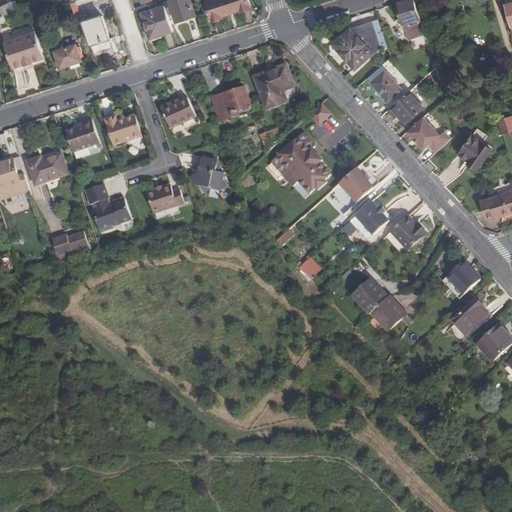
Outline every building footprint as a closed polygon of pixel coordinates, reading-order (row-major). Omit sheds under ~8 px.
[(190,0),(172,0),(170,1),(165,3),(166,6),(168,13),(173,11),(177,22),(196,16),(190,0)] [(223,16),(229,14),(229,11),(234,9),(235,12),(241,10),(242,13),(253,9),(249,0),(212,0),(206,2),(213,22),(224,19),(223,16)] [(414,0),(409,0),(397,4),(403,22),(413,19),(418,35),(422,34),(423,36),(426,35),(414,0)] [(5,6),(8,15),(18,11),(15,2),(5,6)] [(152,39),(174,31),(168,13),(166,6),(144,14),(152,39)] [(104,14),(84,20),(95,54),(115,47),(104,14)] [(387,47),(379,21),(348,30),(334,44),(356,70),(374,54),(375,55),(382,49),(387,47)] [(36,32),(5,43),(14,71),(26,67),(26,68),(34,65),(34,64),(46,60),(36,32)] [(76,41),(55,46),(62,67),(83,61),(76,41)] [(287,66),(255,78),(267,110),(287,102),(284,93),(295,88),(287,66)] [(383,96),(389,103),(403,90),(386,72),(372,85),(383,96)] [(240,112),(252,107),(247,88),(227,94),(228,97),(223,98),(222,96),(214,99),(222,123),(242,117),(240,112)] [(409,93),(389,111),(397,120),(400,117),(407,126),(425,110),(409,93)] [(389,103),(383,96),(380,99),(386,105),(389,103)] [(176,107),(175,104),(163,110),(172,130),(198,119),(190,100),(182,104),(176,107)] [(311,117),(319,126),(332,116),(322,105),(311,117)] [(240,112),(242,117),(254,113),(252,107),(240,112)] [(117,118),(109,121),(117,145),(143,137),(136,117),(119,123),(117,118)] [(511,117),(498,121),(502,136),(511,132),(511,117)] [(424,118),(409,132),(426,151),(429,147),(436,154),(457,136),(454,123),(439,136),(424,118)] [(95,122),(85,125),(86,127),(78,130),(68,133),(75,154),(102,145),(95,122)] [(278,130),(269,133),(270,135),(275,148),(282,141),(278,130)] [(268,154),(275,148),(270,135),(262,138),(268,154)] [(305,135),(273,164),(295,189),(300,184),(312,196),(319,189),(321,191),(328,184),(327,182),(333,176),(321,164),(323,162),(318,157),(315,160),(310,154),(317,148),(305,135)] [(473,138),(460,156),(471,163),(469,166),(478,172),(492,151),(473,138)] [(42,158),(28,163),(36,185),(68,175),(61,156),(43,162),(42,158)] [(28,185),(20,158),(0,164),(0,192),(0,193),(2,200),(30,191),(28,185)] [(203,159),(200,170),(203,170),(201,177),(198,176),(192,180),(197,187),(200,187),(204,193),(210,190),(221,193),(227,189),(223,183),(224,175),(222,175),(218,169),(221,167),(218,163),(203,159)] [(435,169),(430,163),(426,166),(431,173),(435,169)] [(358,170),(341,185),(359,205),(375,190),(369,183),(372,181),(367,176),(365,178),(358,170)] [(91,205),(94,204),(99,219),(97,220),(100,232),(114,228),(113,226),(132,219),(125,198),(114,202),(115,203),(110,205),(108,199),(110,199),(104,184),(86,190),(91,205)] [(171,188),(146,196),(153,215),(185,205),(180,191),(173,193),(171,188)] [(511,191),(481,201),(486,219),(494,216),(500,214),(501,217),(511,213),(511,191)] [(372,203),(357,217),(374,236),(390,222),(384,215),(383,214),(382,215),(378,211),(379,210),(378,210),(372,203)] [(381,207),(378,210),(379,210),(378,211),(382,215),(383,214),(384,215),(387,212),(381,207)] [(408,217),(392,232),(409,251),(428,234),(419,225),(417,226),(408,217)] [(277,242),(282,247),(295,236),(290,230),(277,242)] [(66,236),(51,241),(56,256),(87,246),(83,233),(67,239),(66,236)] [(300,268),(311,280),(317,274),(312,268),(309,265),(312,262),(310,259),(300,268)] [(466,262),(448,278),(464,296),(482,280),(466,262)] [(399,309),(389,298),(387,301),(377,289),(379,287),(373,280),(354,297),(370,315),(372,313),(389,332),(402,319),(409,328),(412,322),(407,316),(408,314),(401,307),(399,309)] [(389,298),(379,287),(377,289),(387,301),(389,298)] [(392,296),(389,298),(399,309),(401,307),(392,296)] [(478,299),(453,321),(468,338),(490,318),(482,309),(484,306),(478,299)] [(478,344),(490,357),(493,360),(511,343),(511,337),(500,324),(478,344)]
